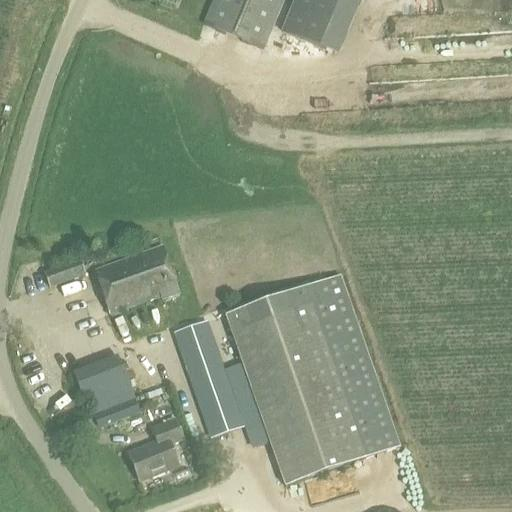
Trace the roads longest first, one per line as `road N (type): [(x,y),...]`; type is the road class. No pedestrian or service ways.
road 1 (unclassified): [(0,264),(21,159),(86,0)]
road 2 (unclassified): [(87,511),(9,400),(0,354)]
